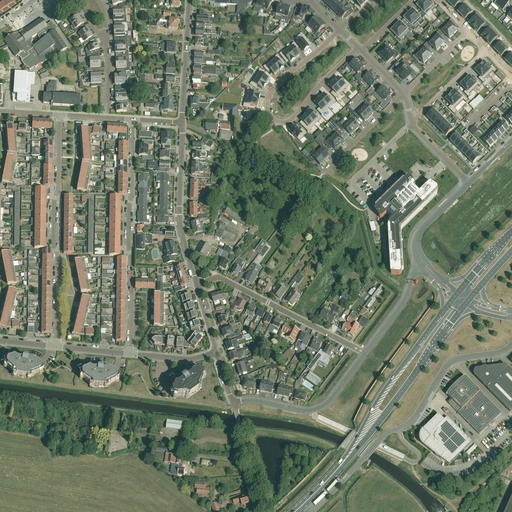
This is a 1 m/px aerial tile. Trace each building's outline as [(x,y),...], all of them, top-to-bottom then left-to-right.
[(9,5),(5,0),(0,0),(0,5),(2,9),(9,5)] [(261,9),(266,0),(259,0),(258,3),(256,1),(253,6),(255,8),(257,5),(262,8),(261,9)] [(271,0),(270,0),(266,0),(261,9),(266,12),(266,14),(269,15),(271,10),(269,8),(272,2),(270,1),(271,0)] [(427,0),(423,0),(421,2),(430,11),(435,7),(437,5),(433,1),(431,3),(427,0)] [(455,0),(450,5),(454,8),(459,4),(461,6),(465,2),(462,0),(461,0),(455,0)] [(495,0),(493,3),(499,8),(505,1),(504,0),(495,0)] [(340,5),(336,1),(330,8),(334,11),(341,4),(340,5)] [(505,1),(499,8),(505,14),(509,10),(507,9),(509,7),(508,6),(509,4),(505,1)] [(421,2),(417,6),(422,11),(420,13),(424,18),(427,15),(426,15),(430,11),(421,2)] [(334,11),(338,15),(345,7),(341,4),(334,11)] [(281,19),(285,6),(281,5),(279,5),(277,12),(274,11),(272,17),(276,18),(276,16),(282,18),(281,19)] [(466,5),(458,13),(461,16),(469,8),(466,5)] [(288,6),(285,6),(281,19),(290,21),(292,16),(289,15),(290,8),(288,7),(288,6)] [(125,7),(119,8),(113,8),(114,11),(113,11),(113,16),(126,16),(125,7)] [(349,11),(345,7),(338,15),(338,16),(340,19),(341,18),(342,19),(343,17),(346,14),(349,17),(354,13),(350,9),(349,11)] [(305,10),(305,9),(302,8),(301,9),(300,8),(298,15),(294,14),(293,20),(298,22),(298,20),(302,21),(304,15),(306,15),(308,11),(305,10)] [(473,12),(469,8),(461,16),(465,20),(473,12)] [(413,10),(408,14),(417,23),(422,19),(422,20),(424,18),(420,13),(418,15),(413,10)] [(197,21),(209,22),(213,22),(219,23),(220,20),(209,19),(209,17),(205,16),(206,12),(200,12),(199,16),(197,16),(196,17),(196,18),(197,19),(197,21)] [(471,26),(473,28),(482,19),(478,15),(479,15),(476,12),(476,13),(472,17),(474,19),(469,24),(471,26)] [(72,25),(81,19),(78,15),(77,16),(75,13),(67,19),(72,25)] [(408,14),(404,18),(409,24),(407,26),(412,31),(413,32),(415,30),(413,28),(417,23),(408,14)] [(114,24),(126,24),(127,24),(126,16),(113,16),(113,21),(114,21),(114,24)] [(311,31),(321,21),(318,19),(317,19),(316,18),(311,23),(309,21),(304,25),(307,27),(311,31)] [(0,101),(1,102),(2,94),(1,94),(2,85),(0,85),(0,52),(0,51),(8,47),(15,57),(17,56),(18,57),(19,57),(21,61),(26,69),(27,68),(29,71),(34,67),(34,68),(40,64),(41,65),(49,59),(49,58),(55,54),(54,53),(56,52),(58,54),(67,49),(54,31),(57,29),(54,25),(53,25),(51,22),(46,26),(41,19),(19,34),(20,35),(18,36),(17,35),(16,35),(15,35),(13,36),(12,35),(3,40),(7,46),(0,49),(0,101)] [(74,30),(76,33),(76,32),(81,29),(79,27),(83,24),(81,19),(72,25),(75,29),(74,30)] [(446,27),(453,35),(458,30),(453,26),(455,24),(451,19),(449,22),(451,23),(446,27)] [(482,19),(473,28),(475,30),(477,32),(482,28),(484,30),(489,25),(487,23),(486,23),(482,19)] [(323,24),(321,21),(311,31),(316,35),(315,36),(318,38),(322,33),(319,31),(324,26),(323,25),(323,24)] [(400,23),(396,27),(405,36),(409,32),(410,33),(412,31),(407,26),(405,28),(400,23)] [(114,32),(127,31),(127,30),(127,28),(127,27),(126,24),(114,24),(114,27),(114,29),(114,32)] [(489,25),(484,30),(487,32),(482,37),(484,39),(486,41),(495,32),(491,28),(492,28),(489,25)] [(81,38),(90,33),(87,29),(86,29),(84,27),(81,29),(76,32),(81,38)] [(396,27),(391,31),(396,36),(394,38),(399,44),(402,41),(400,40),(405,36),(396,27)] [(441,30),(438,32),(443,36),(445,34),(449,39),(453,35),(446,27),(442,32),(441,30)] [(115,40),(127,39),(127,31),(114,32),(114,37),(115,37),(115,40)] [(440,38),(443,36),(438,32),(436,34),(438,36),(434,40),(441,47),(445,43),(440,38)] [(499,36),(495,32),(486,41),(488,43),(490,45),(495,40),(497,43),(501,39),(502,38),(499,36)] [(90,33),(81,38),(84,43),(82,44),(84,46),(94,40),(92,37),(91,35),(90,33)] [(309,48),(308,47),(305,43),(308,41),(304,36),(296,42),(304,52),(309,48)] [(115,48),(128,47),(127,39),(115,40),(115,43),(114,43),(114,45),(115,48)] [(501,39),(497,43),(499,45),(494,50),(498,53),(506,45),(502,42),(503,41),(501,39)] [(204,40),(196,40),(196,44),(195,44),(195,46),(195,47),(207,48),(209,48),(209,44),(208,44),(208,41),(206,40),(204,40)] [(441,47),(434,40),(429,44),(428,42),(425,45),(430,49),(432,47),(436,51),(441,47)] [(382,58),(383,59),(391,50),(387,46),(389,45),(387,42),(382,47),(385,49),(379,54),(379,55),(382,58)] [(293,46),(288,50),(295,59),(300,55),(296,50),(298,48),(294,43),(292,45),(293,46)] [(98,49),(99,49),(98,44),(88,48),(86,49),(85,50),(87,56),(97,54),(99,54),(99,52),(98,49)] [(432,56),(428,51),(430,49),(425,45),(423,47),(425,48),(421,53),(428,60),(432,56)] [(509,49),(506,45),(498,53),(501,57),(506,52),(508,54),(511,50),(510,48),(509,49)] [(116,56),(123,56),(128,55),(128,47),(115,48),(115,53),(116,53),(116,56)] [(288,50),(287,49),(280,54),(284,60),(286,58),(290,63),(291,63),(295,60),(295,59),(288,50)] [(391,50),(383,59),(384,59),(383,60),(386,63),(387,62),(387,63),(393,57),(395,60),(399,55),(395,51),(394,53),(391,50)] [(423,64),(428,60),(421,53),(416,57),(415,55),(413,57),(417,61),(419,59),(423,64)] [(97,54),(87,56),(87,64),(100,63),(100,58),(97,58),(97,54)] [(115,64),(125,64),(125,59),(123,59),(123,56),(116,56),(116,59),(115,59),(115,61),(115,64)] [(277,56),(271,61),(279,71),(280,72),(284,68),(283,68),(284,67),(279,62),(282,60),(277,56)] [(352,72),(361,63),(357,59),(357,60),(356,59),(350,65),(348,63),(344,67),(346,69),(348,67),(352,72)] [(410,67),(404,60),(400,64),(402,66),(396,72),(397,72),(396,73),(399,76),(400,75),(400,76),(410,67)] [(274,76),(279,71),(271,61),(270,62),(271,63),(267,66),(266,65),(264,68),(268,72),(270,71),(274,76)] [(174,62),(168,62),(167,66),(166,65),(165,74),(174,75),(175,66),(173,66),(174,62)] [(479,66),(488,76),(493,72),(494,73),(496,71),(492,66),(489,68),(484,62),(482,64),(481,63),(479,66)] [(100,66),(100,63),(87,64),(90,64),(90,68),(89,69),(87,69),(87,71),(96,71),(96,68),(100,68),(100,66)] [(117,72),(126,72),(129,71),(129,67),(130,67),(129,65),(129,64),(129,63),(125,64),(115,64),(116,69),(117,69),(117,72)] [(361,63),(352,72),(354,70),(358,74),(359,73),(364,68),(364,67),(364,66),(361,63)] [(488,76),(479,66),(476,69),(477,69),(475,71),(481,77),(478,79),(483,83),(485,81),(484,80),(488,76)] [(410,67),(400,76),(402,77),(401,78),(404,81),(405,80),(405,81),(410,76),(413,79),(417,75),(410,67)] [(260,70),(255,77),(266,85),(269,79),(264,76),(266,73),(260,70)] [(87,71),(87,72),(88,80),(89,79),(101,79),(101,74),(99,74),(99,71),(96,71),(87,71)] [(503,81),(506,79),(499,71),(496,74),(503,81)] [(127,76),(126,74),(126,72),(117,72),(116,72),(116,75),(114,75),(114,80),(126,80),(127,78),(127,76)] [(34,85),(34,74),(14,73),(13,102),(17,102),(21,103),(25,103),(25,102),(29,103),(30,85),(34,85)] [(364,79),(361,81),(366,86),(367,84),(374,77),(370,73),(364,79)] [(155,80),(161,80),(165,80),(165,83),(174,84),(174,77),(161,76),(161,75),(155,75),(155,80)] [(255,77),(250,85),(255,89),(257,86),(263,90),(263,89),(263,90),(266,85),(255,77)] [(367,84),(371,88),(378,82),(374,77),(367,84)] [(467,78),(464,80),(474,90),(478,86),(479,87),(481,85),(477,80),(475,82),(469,77),(467,78)] [(333,82),(343,92),(350,85),(345,80),(343,83),(338,78),(333,82)] [(116,88),(129,87),(129,84),(126,84),(126,80),(114,80),(115,85),(116,85),(116,88)] [(474,90),(464,80),(461,83),(462,84),(460,85),(466,91),(464,93),(468,98),(470,96),(469,95),(474,90)] [(214,82),(210,82),(193,81),(193,85),(194,85),(193,90),(197,90),(198,86),(201,86),(201,84),(207,84),(207,85),(213,86),(214,82)] [(343,92),(333,82),(333,83),(333,82),(329,86),(329,87),(333,92),(331,94),(336,99),(343,92)] [(47,95),(43,95),(43,104),(51,104),(51,106),(52,106),(52,105),(84,107),(85,104),(79,103),(79,97),(79,94),(62,93),(62,96),(53,95),(54,84),(48,84),(48,87),(47,87),(47,95)] [(115,96),(125,96),(125,95),(129,95),(129,87),(116,88),(116,91),(115,91),(115,93),(115,96)] [(380,90),(377,93),(381,98),(387,91),(383,87),(380,90)] [(246,98),(258,101),(259,101),(260,96),(260,95),(253,94),(254,91),(248,89),(246,98)] [(388,92),(387,91),(381,98),(385,102),(391,95),(391,94),(388,91),(388,92)] [(449,95),(459,105),(463,101),(466,103),(468,101),(462,95),(460,97),(455,91),(453,93),(452,92),(449,95)] [(319,99),(329,108),(336,102),(331,97),(329,99),(324,95),(319,99)] [(447,98),(446,100),(451,105),(448,108),(454,115),(457,111),(455,109),(459,105),(449,95),(447,97),(447,98)] [(127,100),(126,100),(125,96),(115,96),(115,101),(116,101),(117,104),(128,103),(127,100)] [(246,98),(243,107),(250,109),(250,106),(257,107),(258,101),(246,98)] [(476,107),(483,101),(480,98),(476,102),(475,101),(472,103),(476,107)] [(329,108),(319,99),(315,103),(315,104),(319,108),(317,111),(322,115),(329,108)] [(361,109),(370,118),(372,115),(373,113),(370,109),(368,108),(371,106),(366,102),(364,104),(365,105),(361,109)] [(117,107),(116,107),(116,112),(126,112),(126,107),(128,107),(128,103),(117,104),(117,107)] [(173,105),(164,105),(163,113),(167,114),(167,112),(172,112),(173,105)] [(360,117),(361,118),(365,122),(366,120),(367,121),(370,118),(361,109),(357,114),(355,112),(353,115),(357,119),(360,117)] [(427,117),(430,121),(439,113),(435,109),(427,117)] [(250,111),(244,112),(245,122),(258,120),(257,113),(251,114),(250,111)] [(306,116),(315,125),(322,118),(317,114),(315,116),(310,111),(310,112),(309,111),(306,115),(306,116)] [(442,117),(439,113),(430,121),(434,125),(442,117)] [(315,125),(306,116),(301,120),(306,125),(303,127),(308,132),(315,125)] [(346,122),(346,123),(355,131),(359,127),(354,122),(356,120),(351,116),(347,120),(349,121),(347,123),(346,122)] [(438,129),(446,121),(442,117),(434,125),(438,129)] [(217,131),(217,129),(217,121),(207,120),(206,130),(217,131)] [(438,129),(442,133),(450,125),(446,121),(438,129)] [(499,126),(505,133),(509,129),(502,121),(498,125),(499,126)] [(221,122),(220,129),(230,130),(230,123),(221,122)] [(355,131),(346,123),(342,126),(338,123),(336,125),(343,133),(345,131),(350,136),(355,131)] [(454,129),(450,125),(442,133),(446,137),(454,129)] [(300,132),(295,126),(291,130),(292,130),(290,132),(292,134),(295,138),(296,137),(299,141),(307,134),(302,129),(300,132)] [(495,130),(502,136),(505,133),(499,126),(495,130)] [(472,129),(470,131),(474,136),(478,131),(477,130),(476,129),(474,127),(472,129)] [(344,142),(340,137),(342,135),(337,129),(334,132),(335,133),(331,137),(340,146),(342,144),(342,145),(345,143),(344,142)] [(490,133),(498,140),(502,136),(495,130),(494,129),(490,133)] [(220,132),(220,139),(230,140),(231,133),(220,132)] [(452,139),(450,141),(454,145),(461,139),(462,138),(457,134),(455,132),(450,136),(452,139)] [(494,144),(498,140),(490,133),(489,132),(485,136),(486,137),(494,144)] [(340,146),(331,137),(330,137),(331,138),(327,142),(326,141),(324,144),(329,149),(331,146),(335,151),(336,150),(336,151),(338,149),(338,148),(340,146)] [(494,144),(486,137),(482,140),(490,148),(494,144)] [(461,139),(454,145),(458,149),(464,142),(461,139)] [(163,145),(163,149),(170,150),(170,141),(162,140),(161,145),(163,145)] [(139,145),(139,150),(148,151),(148,141),(146,141),(146,145),(139,145)] [(458,149),(461,153),(468,146),(464,142),(458,149)] [(324,161),(329,157),(324,152),(326,150),(323,146),(316,152),(324,161)] [(461,153),(465,156),(472,150),(468,146),(461,153)] [(162,149),(159,149),(158,156),(159,157),(159,159),(169,160),(170,153),(162,152),(162,149)] [(473,149),(472,150),(465,156),(469,160),(476,153),(473,149)] [(147,156),(148,151),(139,150),(139,156),(142,156),(145,156),(144,160),(151,160),(151,157),(147,156)] [(206,152),(200,151),(200,154),(193,154),(192,159),(201,160),(201,157),(206,157),(206,152)] [(310,155),(307,158),(312,164),(315,161),(320,165),(324,161),(316,152),(317,153),(313,157),(310,155)] [(476,153),(469,160),(473,164),(481,156),(477,152),(476,153)] [(165,169),(169,169),(169,163),(160,162),(156,162),(148,162),(148,166),(155,166),(155,172),(165,173),(165,169)] [(7,187),(15,188),(15,184),(12,184),(12,179),(13,179),(3,178),(2,183),(7,184),(7,187)] [(402,272),(402,271),(399,229),(437,192),(438,190),(438,189),(437,188),(431,183),(430,183),(429,184),(422,191),(421,189),(419,188),(417,190),(414,188),(415,187),(415,186),(415,185),(411,179),(410,178),(408,178),(407,179),(382,203),(375,210),(375,211),(375,212),(379,218),(380,219),(382,219),(383,218),(387,214),(392,220),(391,221),(389,224),(388,227),(388,230),(390,273),(391,274),(392,274),(399,275),(400,275),(401,274),(402,272)] [(250,230),(230,254),(234,258),(258,228),(255,225),(254,226),(227,208),(224,213),(250,230)] [(207,219),(205,219),(198,219),(199,221),(192,223),(193,229),(201,227),(204,226),(203,223),(208,221),(207,219)] [(216,235),(216,236),(215,237),(221,239),(222,236),(233,241),(238,232),(221,224),(217,232),(216,233),(217,234),(216,235)] [(211,233),(211,230),(201,230),(201,227),(193,229),(195,235),(202,233),(202,235),(204,235),(204,237),(209,235),(208,234),(211,233)] [(152,235),(145,234),(137,233),(137,239),(135,239),(135,250),(145,250),(145,244),(152,244),(152,235)] [(262,240),(257,247),(262,251),(265,246),(267,244),(262,240)] [(172,256),(177,254),(173,242),(164,245),(167,257),(163,258),(165,264),(174,261),(172,256)] [(206,257),(211,247),(202,242),(196,252),(206,257)] [(221,257),(224,259),(219,267),(225,271),(227,267),(227,268),(228,267),(228,266),(229,263),(226,261),(227,260),(226,260),(229,254),(224,251),(224,252),(221,257)] [(240,273),(243,267),(239,266),(242,260),(238,258),(233,263),(232,265),(235,266),(231,274),(237,277),(239,272),(240,273)] [(272,261),(266,269),(269,271),(271,269),(275,263),(272,261)] [(255,268),(257,265),(253,262),(251,265),(247,272),(249,273),(247,277),(248,277),(246,281),(252,285),(256,278),(260,270),(255,268)] [(177,274),(183,272),(181,266),(175,268),(176,271),(174,271),(175,274),(177,274)] [(172,283),(185,279),(183,272),(177,274),(177,275),(175,275),(176,278),(175,278),(175,279),(171,281),(172,283)] [(299,278),(296,276),(289,286),(292,288),(296,282),(299,278)] [(185,279),(172,283),(173,285),(176,284),(177,285),(180,284),(181,287),(187,285),(185,279)] [(265,282),(261,280),(258,287),(263,289),(262,290),(265,292),(266,292),(267,293),(268,293),(272,286),(268,285),(270,282),(269,280),(268,280),(266,280),(265,282)] [(286,291),(283,289),(279,286),(273,294),(280,299),(286,291)] [(383,287),(381,286),(365,307),(367,308),(379,292),(379,291),(383,287)] [(290,296),(286,301),(289,303),(289,304),(290,304),(291,304),(291,305),(292,305),(293,306),(295,302),(297,303),(300,299),(298,298),(299,297),(295,294),(297,291),(294,289),(290,296)] [(182,303),(190,301),(191,300),(189,294),(188,295),(187,292),(179,294),(180,297),(182,303)] [(228,294),(225,295),(224,292),(218,294),(220,301),(221,306),(222,309),(225,309),(222,300),(230,298),(228,294)] [(220,301),(218,294),(212,296),(214,303),(220,301)] [(239,303),(236,302),(232,310),(235,312),(237,310),(239,311),(241,311),(241,310),(242,311),(246,304),(245,303),(243,302),(240,300),(239,303)] [(191,304),(190,301),(182,303),(183,306),(185,312),(193,310),(194,309),(192,303),(191,304)] [(245,314),(249,316),(247,320),(251,322),(253,318),(255,314),(254,314),(256,309),(250,305),(245,314)] [(325,307),(324,309),(320,317),(320,318),(320,317),(328,321),(328,322),(332,324),(336,316),(339,308),(334,306),(330,313),(328,312),(329,309),(325,307)] [(188,321),(195,319),(197,318),(195,312),(194,313),(193,310),(185,312),(186,315),(188,321)] [(262,319),(265,313),(264,313),(265,313),(264,312),(263,311),(262,311),(262,312),(259,310),(256,315),(253,322),(256,324),(259,317),(262,319)] [(357,315),(356,314),(352,312),(347,321),(348,322),(347,324),(346,324),(345,326),(341,324),(339,328),(348,333),(353,323),(356,317),(357,315)] [(226,319),(228,318),(227,315),(223,316),(223,317),(218,318),(220,326),(227,323),(226,319)] [(268,325),(273,317),(268,315),(264,323),(268,325)] [(353,323),(348,333),(348,334),(350,335),(351,335),(353,336),(355,332),(359,326),(360,326),(364,318),(362,317),(358,325),(353,323)] [(190,330),(198,327),(200,327),(198,321),(196,321),(195,319),(188,321),(189,324),(188,324),(190,330)] [(274,323),(272,322),(268,328),(267,331),(272,334),(274,330),(277,332),(282,322),(276,319),(274,323)] [(231,326),(227,328),(227,329),(222,330),(224,337),(234,334),(231,326)] [(294,341),(299,331),(291,327),(290,329),(285,326),(282,331),(288,334),(286,336),(294,341)] [(200,333),(198,327),(190,330),(191,330),(194,333),(190,338),(198,344),(202,339),(198,336),(200,333)] [(300,348),(302,345),(303,343),(307,336),(303,333),(299,341),(296,346),(296,348),(299,350),(300,348)] [(154,344),(163,345),(164,337),(161,337),(161,336),(155,336),(154,338),(149,342),(152,346),(153,345),(154,345),(154,344)] [(307,346),(307,345),(311,338),(307,336),(303,343),(302,345),(307,347),(307,346)] [(167,338),(164,337),(163,345),(167,346),(166,347),(173,348),(173,346),(174,338),(167,338)] [(235,341),(237,340),(239,340),(238,337),(230,340),(228,341),(229,343),(226,344),(226,345),(227,347),(227,348),(227,350),(228,350),(228,351),(234,349),(234,351),(238,349),(235,341)] [(182,347),(183,339),(177,338),(177,339),(174,338),(173,346),(176,347),(176,348),(182,349),(182,347)] [(194,348),(198,344),(190,338),(187,342),(183,339),(182,347),(188,348),(190,345),(194,348)] [(311,345),(310,345),(306,352),(310,354),(312,349),(317,352),(321,343),(314,339),(311,345)] [(328,346),(324,352),(324,353),(320,351),(307,368),(311,371),(319,360),(326,364),(333,349),(328,346)] [(238,349),(234,351),(234,353),(229,355),(231,362),(238,360),(237,354),(243,352),(242,348),(238,349)] [(274,364),(279,359),(275,354),(270,360),(274,364)] [(27,359),(28,359),(27,359),(26,358),(25,358),(24,358),(23,358),(22,358),(22,361),(19,361),(17,359),(14,357),(4,361),(5,364),(7,366),(6,367),(13,373),(16,374),(16,375),(27,377),(28,376),(30,376),(39,373),(38,372),(41,371),(44,368),(35,361),(32,362),(29,362),(27,362),(27,359)] [(254,360),(253,357),(247,359),(240,361),(241,364),(237,365),(238,371),(240,376),(250,373),(247,365),(249,364),(248,362),(254,360)] [(486,367),(482,367),(482,368),(477,369),(476,369),(476,370),(475,370),(474,371),(474,372),(474,373),(474,374),(474,375),(474,376),(475,376),(486,388),(486,387),(488,389),(510,412),(511,410),(511,371),(509,368),(509,369),(507,367),(505,364),(504,364),(504,365),(503,365),(502,366),(487,368),(487,367),(486,367)] [(102,369),(102,368),(101,368),(100,368),(99,368),(98,368),(97,368),(97,371),(94,371),(92,369),(89,368),(79,373),(81,376),(83,378),(82,379),(90,384),(93,384),(93,386),(104,386),(104,385),(107,385),(115,381),(115,380),(117,379),(119,376),(110,370),(108,371),(104,372),(102,372),(102,369)] [(185,376),(184,376),(183,377),(182,377),(181,378),(181,379),(180,379),(181,379),(182,382),(180,383),(177,384),(174,384),(170,394),(173,396),(176,395),(176,397),(185,396),(187,394),(188,396),(198,389),(197,388),(199,386),(203,378),(202,377),(203,375),(203,371),(192,372),(190,375),(188,377),(187,379),(185,376)] [(310,375),(307,379),(311,382),(317,386),(318,384),(317,383),(319,381),(314,378),(310,375)] [(254,389),(255,389),(256,384),(255,383),(255,382),(249,381),(247,376),(241,378),(244,387),(253,390),(254,389)] [(452,401),(449,403),(449,404),(479,435),(501,413),(465,377),(464,378),(462,379),(461,380),(459,381),(458,382),(456,383),(455,385),(454,386),(452,388),(450,390),(449,391),(448,393),(446,395),(447,395),(452,401)] [(260,391),(266,393),(268,382),(268,383),(260,381),(258,387),(261,388),(260,391)] [(268,382),(266,393),(271,394),(272,390),(275,391),(276,386),(273,385),(274,383),(268,382)] [(283,397),(286,386),(280,384),(279,387),(277,386),(276,391),(278,392),(277,395),(283,397)] [(286,386),(283,397),(289,398),(290,394),(292,395),(294,389),(286,387),(286,386)] [(306,395),(297,393),(298,390),(295,389),(293,395),(296,396),(295,399),(305,402),(306,395)] [(438,415),(427,426),(428,426),(423,431),(422,432),(421,433),(421,434),(421,435),(421,436),(420,437),(421,439),(421,440),(421,441),(422,442),(422,443),(423,444),(424,445),(430,449),(429,450),(429,449),(429,450),(441,459),(441,458),(449,465),(472,442),(447,417),(444,421),(438,415)] [(185,423),(167,421),(166,429),(184,431),(185,423)] [(470,456),(479,447),(476,444),(467,453),(470,456)] [(166,454),(166,458),(169,458),(168,463),(172,464),(170,473),(173,473),(178,474),(184,475),(185,469),(182,469),(182,468),(183,465),(179,465),(181,456),(169,454),(166,454)] [(205,484),(198,483),(197,494),(198,494),(198,496),(208,497),(209,489),(205,488),(205,484)] [(239,498),(233,500),(234,504),(239,502),(241,501),(242,505),(250,502),(251,501),(250,499),(249,499),(248,496),(243,497),(239,498)]
